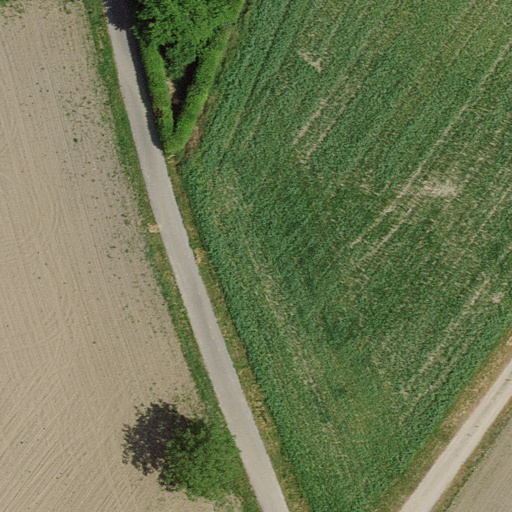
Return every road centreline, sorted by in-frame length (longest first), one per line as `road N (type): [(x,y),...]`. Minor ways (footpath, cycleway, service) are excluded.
road 1 (track): [(279,511),(167,208),(117,0)]
road 2 (track): [(416,511),(511,381)]
